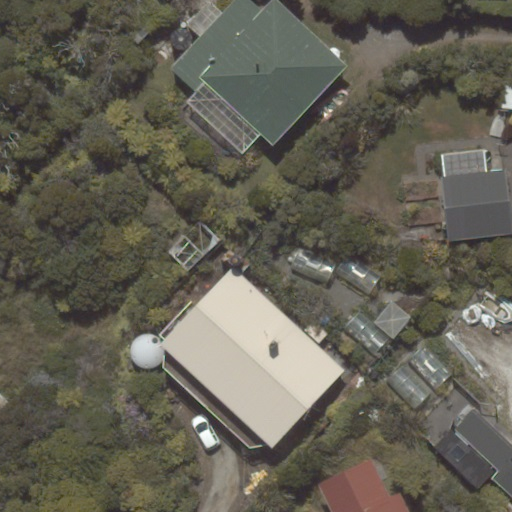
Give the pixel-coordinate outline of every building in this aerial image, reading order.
[(261,135),(273,146),(348,66),(278,0),(271,0),(262,9),(252,0),(234,0),(222,12),(210,1),(187,24),(200,36),(169,67),(195,92),(185,102),(241,155),(261,135)] [(486,149),(440,154),(449,241),(511,234),(511,221),(507,170),(488,172),(486,149)] [(298,246),(289,267),(328,284),(337,262),(298,246)] [(347,254),(335,274),(370,296),(382,276),(347,254)] [(272,448),(346,370),(233,266),(196,305),(191,301),(158,335),(165,340),(160,345),(164,348),(162,368),(249,448),(268,444),(272,448)] [(391,301),(373,322),(393,339),(412,318),(391,301)] [(358,311),(342,328),(374,356),(389,339),(358,311)] [(423,344),(406,360),(436,390),(452,374),(423,344)] [(402,365),(386,381),(415,411),(432,395),(402,365)] [(0,459),(34,422),(0,391),(0,459)] [(511,462),(511,461),(511,459),(511,444),(474,409),(434,448),(478,491),(490,479),(511,498),(511,462)] [(331,511),(409,511),(400,491),(390,496),(371,458),(318,485),(331,511)]
